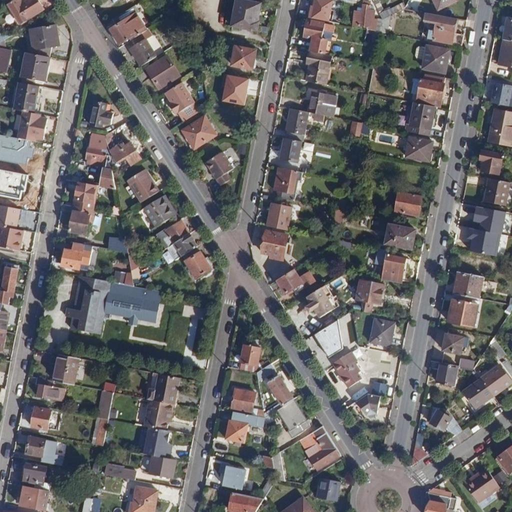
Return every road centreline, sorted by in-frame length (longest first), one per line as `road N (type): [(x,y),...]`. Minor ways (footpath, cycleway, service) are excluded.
road 1 (residential): [(395,477),(488,0)]
road 2 (residential): [(0,476),(91,35)]
road 3 (residential): [(238,262),(91,35)]
road 4 (residential): [(238,262),(291,0)]
road 5 (residential): [(377,481),(238,262)]
road 6 (residential): [(190,511),(238,262)]
road 7 (residential): [(511,413),(410,487)]
